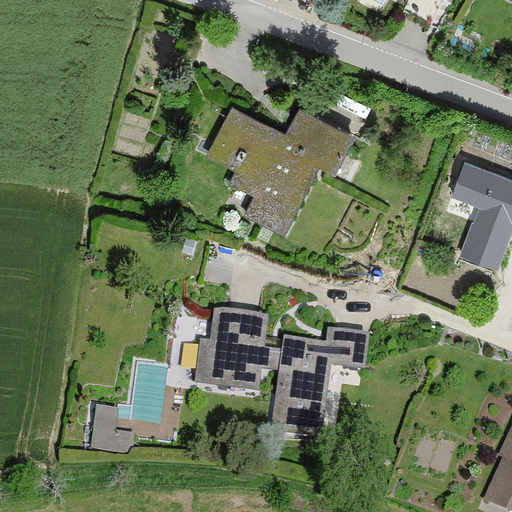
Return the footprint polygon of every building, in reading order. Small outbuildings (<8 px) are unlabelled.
[(354,137),(300,108),(285,136),(233,109),(207,160),(232,173),(226,184),(252,197),(243,215),(283,236),(318,169),(333,177),(354,137)] [(511,181),(463,163),(449,201),(478,212),(461,258),(498,272),(511,235),(511,181)] [(234,253),(205,245),(199,287),(228,292),(234,253)] [(370,342),(328,337),(327,349),(286,344),(284,354),(267,352),(270,326),(217,319),(214,347),(202,345),(197,388),(259,396),(261,376),(279,379),(271,439),(319,445),(329,371),(365,376),(370,342)] [(114,437),(118,418),(97,414),(90,453),(120,459),(124,439),(114,437)] [(511,511),(511,436),(499,464),(506,467),(486,508),(495,511),(511,511)]
